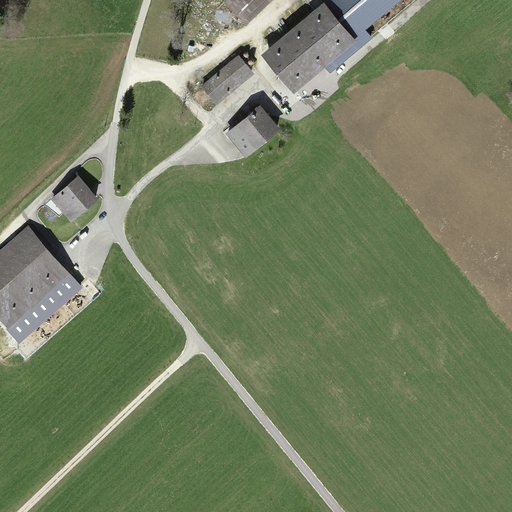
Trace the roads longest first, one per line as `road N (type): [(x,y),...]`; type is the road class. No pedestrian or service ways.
road 1 (track): [(27,511),(198,340)]
road 2 (track): [(148,0),(114,136),(114,218)]
